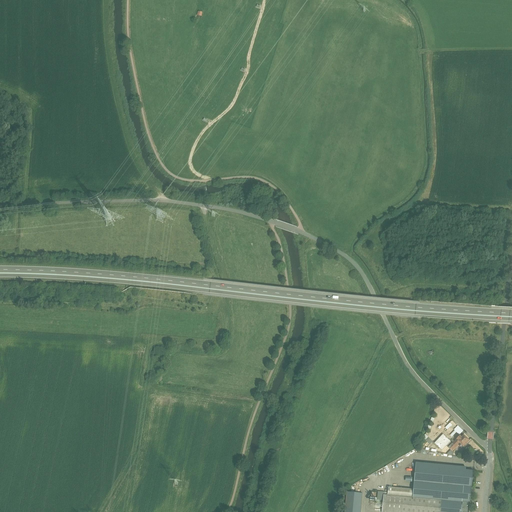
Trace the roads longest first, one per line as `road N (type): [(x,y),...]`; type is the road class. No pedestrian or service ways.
road 1 (unclassified): [(489,449),(412,373),(361,271),(321,241),(204,205),(0,205)]
road 2 (trunk): [(0,271),(511,316)]
road 3 (track): [(204,205),(226,284),(221,342),(150,345),(142,383)]
road 4 (track): [(391,329),(297,511)]
road 5 (track): [(192,181),(193,149),(236,98),(264,0)]
road 6 (unclassified): [(511,256),(489,449)]
